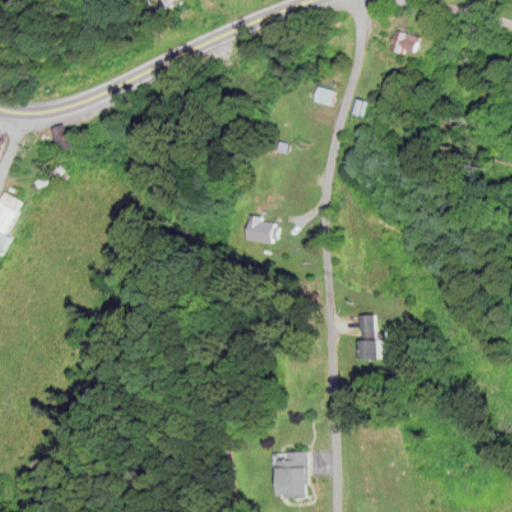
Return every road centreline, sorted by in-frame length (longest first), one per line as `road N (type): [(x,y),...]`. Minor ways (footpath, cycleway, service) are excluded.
road 1 (residential): [(353,0),(359,45),(332,147),(323,235),(335,511)]
road 2 (primary): [(305,0),(68,105),(0,109)]
